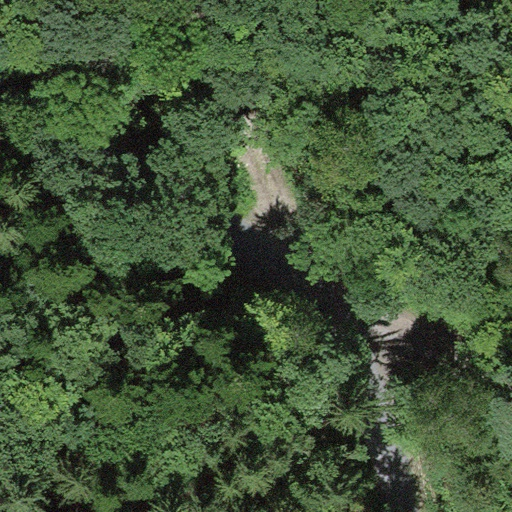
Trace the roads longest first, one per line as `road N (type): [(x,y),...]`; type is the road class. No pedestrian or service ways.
road 1 (track): [(511,374),(359,321),(0,104)]
road 2 (track): [(411,511),(359,321),(186,0)]
